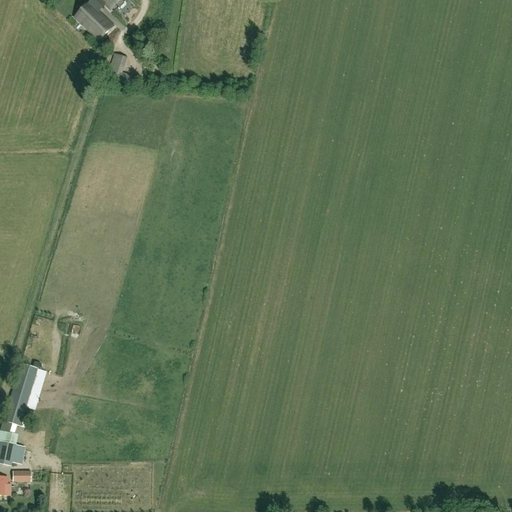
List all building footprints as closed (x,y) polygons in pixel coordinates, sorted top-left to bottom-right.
[(133,6),(126,0),(98,0),(119,20),(133,6)] [(112,28),(89,5),(77,18),(100,40),(112,28)] [(127,58),(114,54),(105,81),(118,85),(122,73),(127,58)] [(20,427),(23,417),(37,370),(21,365),(3,422),(20,427)] [(39,368),(34,382),(43,385),(48,371),(39,368)] [(28,406),(35,407),(37,399),(29,397),(28,406)] [(1,430),(1,438),(19,439),(19,431),(1,430)] [(21,466),(22,462),(25,448),(15,446),(0,442),(0,464),(10,467),(11,463),(21,466)] [(31,483),(31,472),(15,473),(15,483),(31,483)] [(0,496),(10,497),(10,485),(7,485),(7,478),(0,478),(0,496)]
